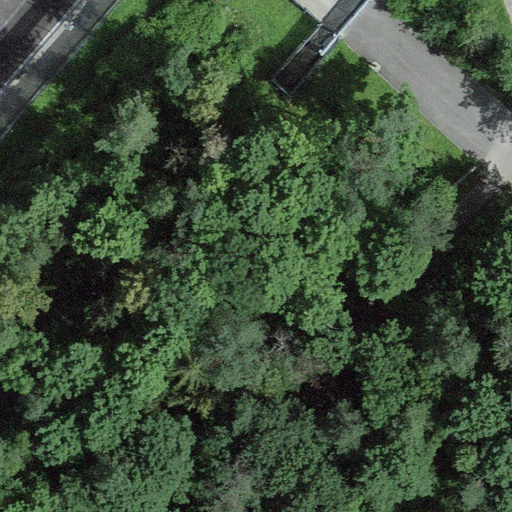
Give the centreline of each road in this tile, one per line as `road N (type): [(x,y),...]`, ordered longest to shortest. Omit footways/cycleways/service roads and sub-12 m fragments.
road 1 (track): [(511,95),(509,134),(259,458),(259,511)]
road 2 (track): [(511,135),(332,0)]
